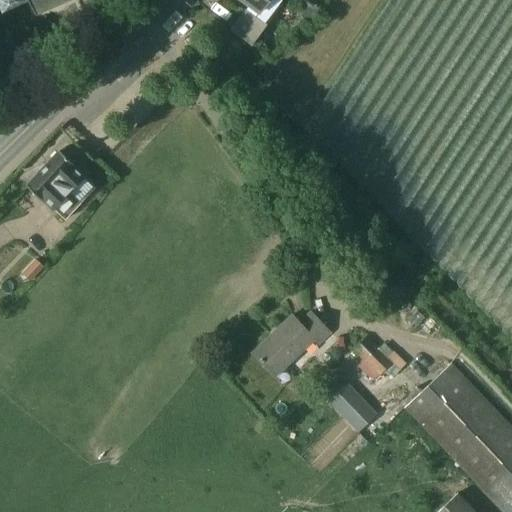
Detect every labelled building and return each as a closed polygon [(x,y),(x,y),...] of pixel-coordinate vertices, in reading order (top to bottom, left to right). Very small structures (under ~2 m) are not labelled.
[(0,0),(0,4),(2,10),(24,0),(27,0),(34,15),(69,0),(0,0)] [(240,0),(258,13),(268,0),(240,0)] [(230,30),(251,46),(267,25),(245,10),(230,30)] [(28,44),(18,49),(26,66),(35,62),(33,57),(44,52),(40,43),(30,48),(28,44)] [(54,209),(54,208),(65,219),(95,186),(84,176),(72,165),(73,164),(59,150),(26,185),(41,199),(42,197),(54,209)] [(30,281),(44,267),(36,259),(22,274),(30,281)] [(251,353),(275,378),(314,341),(318,345),(330,333),(310,312),(299,322),(292,315),(251,353)] [(352,349),(379,376),(392,362),(365,336),(352,349)] [(403,408),(502,511),(511,511),(511,426),(451,363),(403,408)] [(377,414),(341,376),(321,395),(358,433),(377,414)] [(436,511),(475,511),(457,492),(436,511)]
